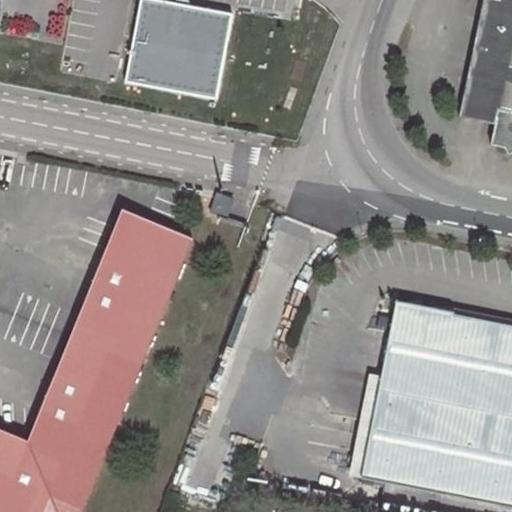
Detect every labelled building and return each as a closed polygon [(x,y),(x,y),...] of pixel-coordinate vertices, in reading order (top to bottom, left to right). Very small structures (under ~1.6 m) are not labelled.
[(229,14),(145,0),(137,0),(123,85),(214,100),(229,14)] [(511,0),(484,0),(460,117),(492,124),(487,146),(503,148),(507,155),(511,151),(511,0)] [(208,213),(224,219),(231,198),(216,193),(208,213)] [(0,428),(0,509),(7,511),(82,511),(192,236),(120,207),(68,338),(28,440),(0,428)] [(359,478),(511,508),(511,330),(449,320),(449,313),(393,303),(359,478)]
